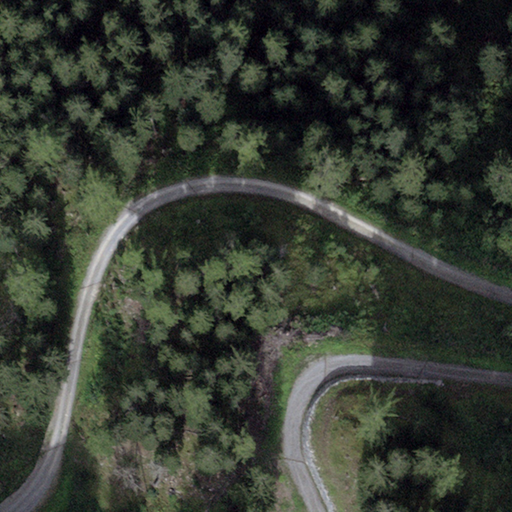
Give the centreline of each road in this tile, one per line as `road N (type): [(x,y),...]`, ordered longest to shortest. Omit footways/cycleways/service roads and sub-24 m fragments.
road 1 (track): [(22,511),(59,451),(88,302),(117,227),(164,194),(231,185),(304,199),(454,272),(511,289)]
road 2 (track): [(320,511),(295,434),(305,384),(359,364),(511,378)]
